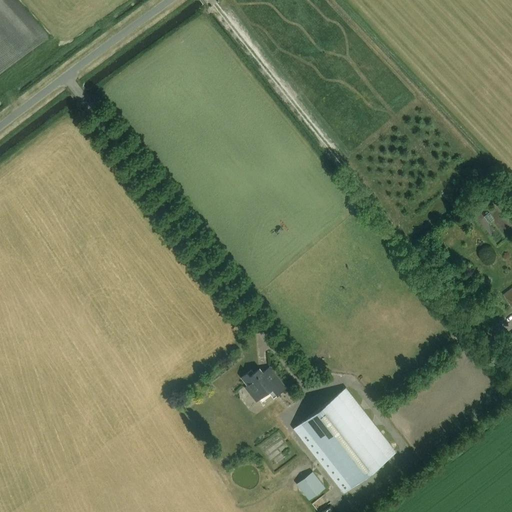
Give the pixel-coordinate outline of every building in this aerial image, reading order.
[(492,212),(487,217),(499,227),(506,219),(501,214),(498,218),(492,212)] [(273,398),(286,388),(269,367),(262,372),(259,369),(254,373),(251,370),(241,378),(248,386),(245,388),(256,402),(268,392),(273,398)] [(343,493),(395,452),(346,388),(294,429),(343,493)] [(260,443),(269,460),(290,449),(281,432),(260,443)] [(313,500),(329,487),(315,470),(299,483),(313,500)]
